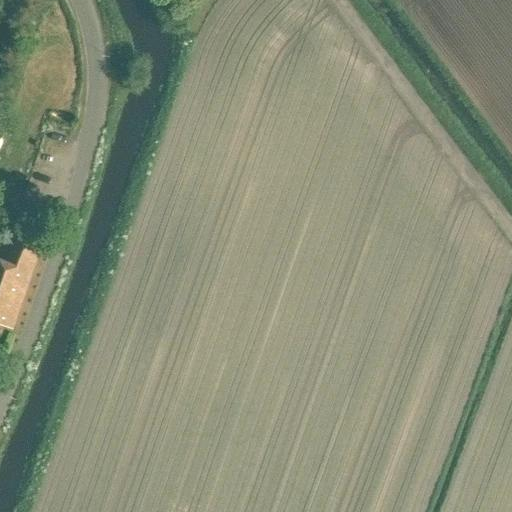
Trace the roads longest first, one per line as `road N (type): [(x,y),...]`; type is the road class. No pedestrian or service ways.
road 1 (unclassified): [(0,389),(93,126),(94,39),(77,0)]
road 2 (track): [(337,0),(511,229)]
